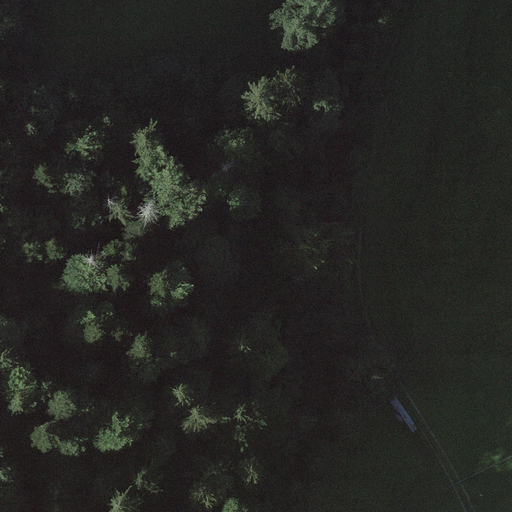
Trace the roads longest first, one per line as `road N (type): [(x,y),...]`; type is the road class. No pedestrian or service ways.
road 1 (track): [(467,511),(374,344),(361,306),(358,228)]
road 2 (track): [(358,228),(370,112),(404,0)]
road 3 (track): [(346,0),(330,109),(358,228)]
